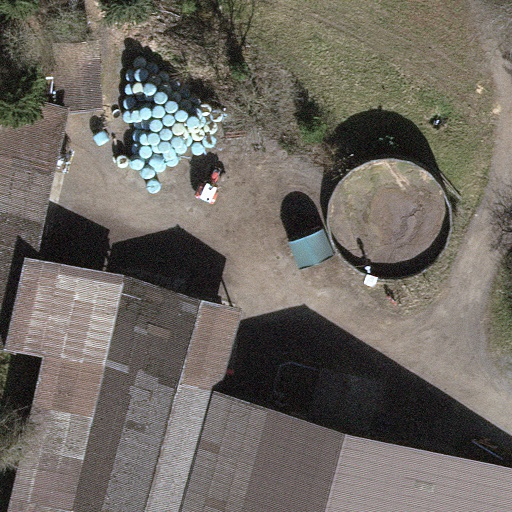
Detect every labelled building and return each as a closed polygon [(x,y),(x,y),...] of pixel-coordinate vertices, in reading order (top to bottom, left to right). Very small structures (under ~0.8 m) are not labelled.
[(0,97),(0,159),(44,169),(56,109),(0,97)] [(25,258),(44,169),(0,159),(0,336),(8,339),(25,258)] [(136,283),(25,258),(8,339),(45,347),(8,511),(82,511),(82,510),(89,511),(111,511),(148,373),(211,389),(234,304),(138,278),(136,283)] [(82,511),(179,511),(211,389),(148,373),(111,511),(89,511),(82,510),(82,511)] [(251,511),(279,407),(211,389),(179,511),(251,511)] [(511,469),(279,407),(251,511),(501,511),(511,472),(511,469)]
